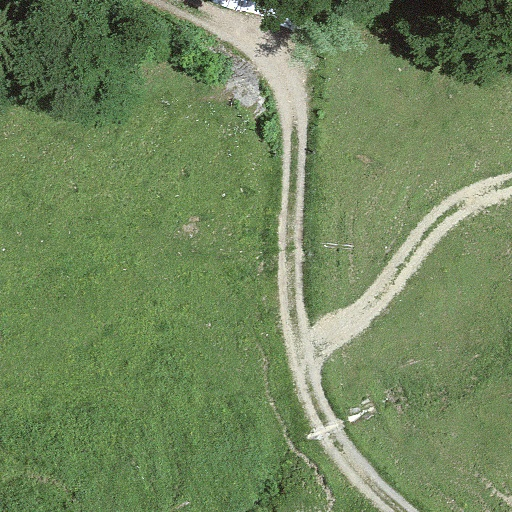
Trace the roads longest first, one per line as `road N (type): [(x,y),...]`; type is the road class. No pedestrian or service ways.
road 1 (track): [(395,511),(377,500),(305,362),(287,85),(250,34),(178,0)]
road 2 (track): [(305,362),(359,321),(455,212),(511,186)]
